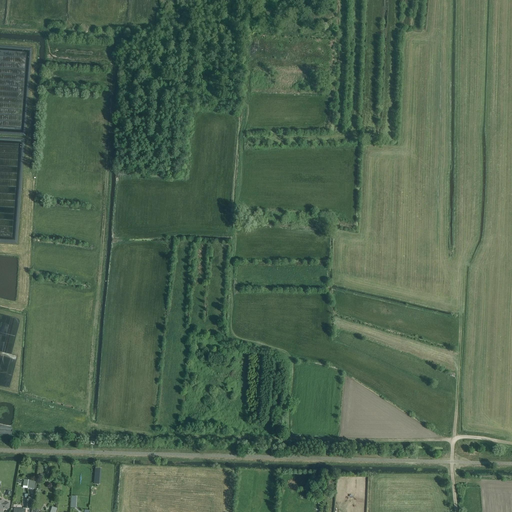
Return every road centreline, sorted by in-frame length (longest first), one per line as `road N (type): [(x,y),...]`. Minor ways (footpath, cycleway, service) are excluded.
road 1 (track): [(511,443),(286,437)]
road 2 (track): [(462,304),(455,511)]
road 3 (track): [(286,437),(154,435)]
